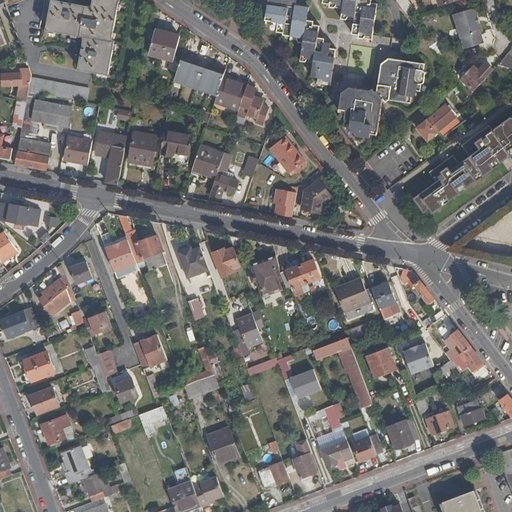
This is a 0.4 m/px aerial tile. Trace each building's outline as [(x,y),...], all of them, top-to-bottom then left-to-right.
[(86,36),(80,67),(109,73),(115,39),(113,38),(119,0),(93,0),(93,6),(62,0),(53,0),(48,28),(86,36)] [(332,46),(333,42),(325,41),(324,46),(318,44),(319,40),(321,25),(315,24),(315,20),(308,19),(310,7),(296,4),(295,9),(289,8),(290,3),(290,0),(277,0),(278,1),(271,0),(268,22),(273,23),(274,26),(280,27),(279,30),(286,31),(285,34),(292,36),(291,39),(298,41),(300,42),(304,43),(302,61),(315,63),(313,76),(320,77),(319,82),(332,83),(338,47),(332,46)] [(362,23),(360,36),(374,38),(380,1),(374,0),(333,0),(333,5),(346,8),(345,17),(357,19),(357,22),(362,23)] [(409,0),(398,0),(406,10),(413,4),(409,0)] [(484,31),(477,6),(455,13),(466,47),(485,41),(482,31),(484,31)] [(181,35),(148,25),(144,47),(175,57),(181,35)] [(431,43),(435,49),(443,43),(445,42),(440,36),(431,43)] [(443,43),(435,49),(440,56),(449,50),(443,43)] [(509,53),(505,57),(500,62),(511,65),(511,55),(509,53)] [(184,54),(183,56),(225,71),(226,68),(184,54)] [(379,131),(385,96),(409,99),(410,93),(413,94),(415,94),(418,91),(420,81),(424,79),(427,61),(391,55),(384,60),(379,87),(351,84),(344,89),(341,108),(348,109),(347,115),(354,116),(353,123),(359,131),(372,133),(373,130),(379,131)] [(225,71),(183,56),(176,77),(218,92),(224,73),(225,71)] [(278,57),(273,61),(284,76),(289,72),(278,57)] [(476,65),(463,79),(471,87),(474,90),(480,84),(495,68),(488,62),(480,69),(476,65)] [(18,98),(27,100),(29,90),(32,76),(32,73),(30,68),(22,68),(23,73),(3,73),(4,84),(21,83),(18,98)] [(248,82),(224,73),(218,92),(215,101),(239,109),(248,83),(248,82)] [(32,76),(29,90),(37,92),(65,97),(74,99),(87,101),(90,88),(32,76)] [(257,86),(248,83),(239,109),(237,114),(265,124),(271,105),(265,103),(266,99),(254,95),(257,86)] [(27,100),(23,126),(16,164),(46,169),(51,143),(35,139),(29,138),(32,121),(37,92),(29,90),(27,100)] [(18,98),(13,124),(23,126),(27,100),(18,98)] [(63,105),(38,100),(35,121),(38,122),(44,123),(44,126),(58,129),(63,105)] [(448,104),(419,126),(429,139),(458,116),(448,104)] [(72,107),(63,105),(58,129),(62,130),(63,125),(69,126),(72,107)] [(125,108),(115,106),(112,121),(122,123),(125,108)] [(427,187),(404,203),(418,222),(511,154),(511,152),(510,150),(511,147),(511,113),(511,114),(472,139),(469,135),(462,141),(470,151),(460,160),(453,151),(450,154),(453,159),(447,164),(443,159),(419,177),(427,187)] [(35,121),(32,121),(29,138),(35,139),(38,122),(35,121)] [(194,134),(165,128),(160,152),(173,154),(189,157),(194,134)] [(158,135),(136,130),(130,159),(153,164),(158,135)] [(101,131),(97,153),(105,154),(110,133),(101,131)] [(0,155),(11,157),(13,146),(4,144),(6,134),(0,132),(0,155)] [(128,136),(110,133),(105,154),(112,155),(108,181),(119,183),(128,136)] [(81,158),(81,160),(89,162),(93,139),(70,135),(66,155),(81,158)] [(287,136),(271,148),(289,172),(305,160),(287,136)] [(225,152),(201,143),(192,168),(205,173),(216,177),(219,169),(225,152)] [(250,157),(244,172),(253,175),(258,160),(250,157)] [(219,169),(216,177),(211,192),(221,195),(224,188),(235,191),(239,179),(222,173),(222,170),(219,169)] [(325,202),(334,195),(320,177),(304,188),(301,207),(323,211),(325,202)] [(291,215),(295,190),(278,187),(274,212),(291,215)] [(11,204),(0,201),(0,203),(0,220),(6,224),(6,220),(39,226),(42,209),(30,207),(30,205),(11,202),(11,204)] [(129,214),(119,213),(128,237),(134,251),(137,258),(138,261),(145,258),(144,255),(164,247),(158,231),(140,239),(136,228),(134,228),(129,214)] [(5,231),(0,234),(0,257),(1,259),(17,248),(5,231)] [(240,236),(230,234),(234,245),(236,249),(244,246),(240,236)] [(128,237),(106,245),(118,275),(140,267),(138,261),(137,258),(134,251),(128,237)] [(233,271),(232,267),(241,264),(236,249),(234,245),(225,249),(224,246),(212,251),(222,275),(233,271)] [(211,269),(202,246),(191,250),(189,246),(179,250),(190,277),(211,269)] [(277,250),(250,260),(255,272),(274,264),(282,289),(283,289),(284,288),(279,275),(283,274),(281,269),(280,262),(279,256),(277,250)] [(301,261),(301,262),(308,280),(321,275),(315,257),(301,262),(301,261)] [(78,281),(93,275),(87,259),(72,265),(78,281)] [(57,265),(62,278),(67,273),(63,260),(57,265)] [(283,274),(287,285),(290,285),(289,283),(292,282),(297,294),(311,288),(310,287),(308,280),(301,262),(281,269),(283,274)] [(251,273),(254,280),(256,279),(258,278),(264,296),(282,289),(274,264),(255,272),(251,273)] [(71,299),(77,312),(82,310),(77,297),(67,273),(62,278),(61,279),(62,280),(41,298),(54,314),(71,299)] [(346,309),(371,299),(362,274),(337,284),(346,309)] [(412,279),(427,300),(434,295),(418,274),(411,279),(412,279)] [(389,281),(374,287),(385,317),(400,310),(389,281)] [(310,287),(311,288),(313,296),(318,294),(317,290),(314,288),(312,286),(310,287)] [(83,294),(77,297),(82,310),(84,309),(88,307),(83,294)] [(197,321),(208,316),(200,298),(189,302),(197,321)] [(246,302),(248,311),(255,309),(253,301),(246,302)] [(9,335),(20,331),(39,324),(32,306),(26,309),(3,318),(9,335)] [(85,318),(87,325),(88,325),(91,334),(113,325),(106,308),(87,317),(85,318)] [(73,313),(77,326),(85,324),(81,310),(73,313)] [(264,324),(259,310),(238,318),(241,327),(234,330),(240,345),(244,355),(251,352),(249,346),(264,340),(259,326),(264,324)] [(348,331),(352,339),(368,332),(365,324),(348,331)] [(326,328),(309,335),(313,345),(314,348),(330,341),(326,328)] [(452,333),(455,338),(461,345),(464,349),(472,344),(459,328),(452,333)] [(158,333),(134,342),(144,368),(168,358),(158,333)] [(314,348),(317,357),(344,347),(353,369),(351,370),(364,405),(374,401),(351,342),(349,335),(314,348)] [(455,338),(450,343),(455,349),(461,345),(455,338)] [(94,343),(87,346),(93,363),(101,360),(98,353),(94,343)] [(405,351),(413,373),(435,365),(427,343),(420,346),(419,345),(412,347),(412,349),(405,351)] [(468,355),(476,366),(484,360),(472,344),(464,349),(468,355)] [(199,347),(207,369),(183,378),(185,384),(215,373),(212,365),(208,354),(205,345),(199,347)] [(244,355),(240,345),(235,347),(241,361),(245,360),(244,355)] [(397,366),(389,345),(367,353),(375,374),(397,366)] [(461,345),(455,349),(448,352),(449,354),(451,358),(464,349),(461,345)] [(98,353),(101,360),(108,377),(119,372),(110,349),(110,348),(98,353)] [(468,355),(464,349),(451,358),(454,362),(468,355)] [(48,351),(25,359),(29,370),(32,378),(32,379),(55,371),(48,351)] [(216,351),(208,354),(212,365),(220,362),(216,351)] [(313,367),(292,375),(286,361),(285,356),(278,358),(285,378),(291,376),(298,395),(321,387),(313,367)] [(448,360),(436,367),(441,380),(449,378),(448,374),(446,368),(454,362),(451,358),(448,360)] [(93,363),(104,392),(112,389),(108,377),(101,360),(93,363)] [(454,362),(446,368),(448,374),(458,368),(454,362)] [(215,373),(185,384),(190,397),(220,385),(215,373)] [(123,399),(139,392),(133,376),(117,383),(123,399)] [(247,402),(257,398),(251,383),(242,387),(247,402)] [(39,412),(60,404),(53,386),(32,394),(39,412)] [(427,392),(415,398),(420,411),(430,408),(426,397),(429,396),(427,392)] [(511,396),(509,392),(500,399),(511,414),(511,396)] [(477,398),(471,400),(474,406),(480,404),(477,398)] [(482,407),(481,407),(480,404),(474,406),(471,400),(458,406),(464,423),(486,416),(482,407)] [(326,406),(334,425),(342,422),(342,421),(335,403),(326,406)] [(159,406),(141,413),(144,421),(148,433),(157,429),(154,421),(168,416),(164,404),(159,406)] [(494,416),(498,421),(505,418),(496,406),(490,410),(494,416)] [(132,407),(121,411),(124,420),(136,415),(133,409),(132,407)] [(454,424),(447,408),(427,416),(433,432),(454,424)] [(121,411),(112,415),(115,423),(124,420),(121,411)] [(67,413),(43,423),(52,447),(76,438),(67,413)] [(136,415),(124,420),(115,423),(113,424),(114,428),(115,432),(144,421),(141,413),(140,413),(136,415)] [(398,446),(415,439),(407,418),(390,425),(398,446)] [(228,426),(208,434),(218,461),(239,453),(228,426)] [(333,431),(319,437),(323,448),(337,442),(333,431)] [(273,434),(268,436),(271,444),(277,442),(273,434)] [(355,440),(362,459),(378,453),(371,434),(355,440)] [(300,442),(304,451),(312,448),(308,438),(300,442)] [(337,442),(323,448),(329,464),(341,460),(342,462),(347,460),(346,458),(355,455),(348,438),(337,442)] [(64,467),(70,482),(82,477),(93,473),(82,444),(63,451),(68,465),(64,467)] [(0,468),(8,465),(10,465),(3,447),(0,448),(0,468)] [(511,456),(510,449),(500,453),(511,484),(511,456)] [(311,452),(295,458),(302,476),(311,473),(318,470),(311,452)] [(278,480),(279,483),(291,478),(284,459),(258,469),(265,485),(278,480)] [(125,461),(120,463),(125,477),(132,474),(127,460),(125,461)] [(180,483),(169,487),(177,511),(185,507),(184,505),(199,499),(193,483),(186,464),(175,468),(180,483)] [(0,468),(0,477),(11,473),(8,465),(0,468)] [(93,473),(82,477),(91,501),(103,497),(109,494),(121,490),(136,484),(135,484),(132,474),(125,477),(127,481),(113,487),(106,468),(93,473)] [(217,474),(193,483),(199,499),(202,506),(216,500),(216,498),(224,495),(217,474)] [(121,490),(109,494),(111,499),(123,495),(121,490)] [(484,511),(477,492),(444,504),(447,511),(484,511)] [(423,511),(416,495),(409,498),(414,511),(423,511)] [(103,497),(91,501),(75,507),(76,511),(77,511),(105,502),(103,497)] [(184,505),(185,507),(177,511),(183,511),(202,506),(199,499),(184,505)] [(108,511),(105,502),(77,511),(108,511)] [(383,510),(378,511),(404,511),(402,503),(394,506),(383,510)]
